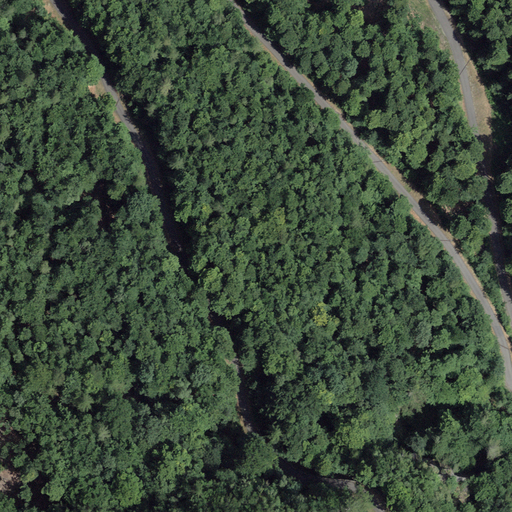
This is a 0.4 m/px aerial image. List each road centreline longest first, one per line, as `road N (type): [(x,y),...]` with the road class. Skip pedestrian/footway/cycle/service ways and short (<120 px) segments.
road 1 (unclassified): [(56,0),(139,143),(171,233),(234,353),(258,444),(297,476),(358,488),(382,511)]
road 2 (unclassified): [(511,381),(497,329),(457,257),(225,0)]
road 3 (unclassified): [(433,0),(455,47),(511,309)]
